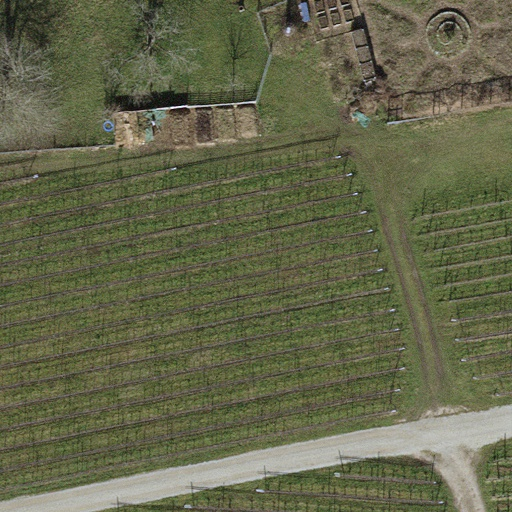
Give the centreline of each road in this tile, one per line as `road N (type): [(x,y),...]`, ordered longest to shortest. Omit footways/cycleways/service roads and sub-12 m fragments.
road 1 (track): [(88,511),(511,431)]
road 2 (track): [(470,511),(373,161)]
